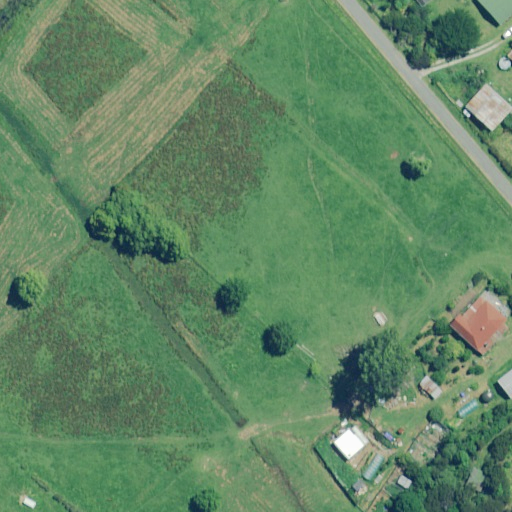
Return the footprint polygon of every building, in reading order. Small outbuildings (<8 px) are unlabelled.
[(511,0),(479,0),(502,24),(511,15),(511,0)] [(511,109),(511,107),(486,84),(466,106),(473,113),(493,131),(511,109)] [(511,315),(511,314),(487,290),(452,325),(483,355),(509,328),(504,323),(511,315)] [(511,396),(511,369),(498,381),(511,397),(511,396)] [(414,482),(403,475),(398,482),(409,489),(414,482)]
